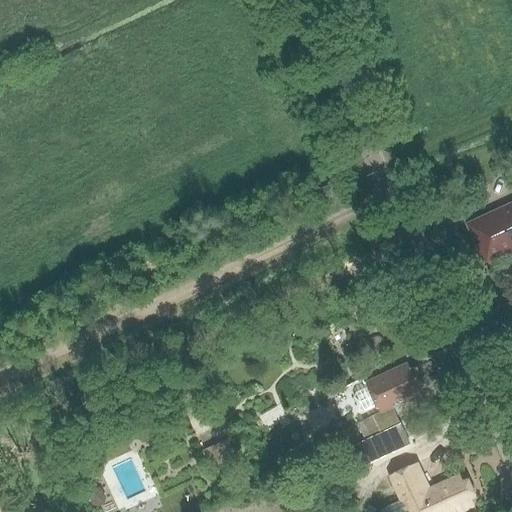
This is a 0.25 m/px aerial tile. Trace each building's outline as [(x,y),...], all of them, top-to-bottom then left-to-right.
[(332,197),(329,187),(311,192),(314,203),(332,197)] [(511,250),(511,204),(468,225),(485,263),(511,250)] [(355,393),(354,398),(359,409),(365,411),(375,406),(379,413),(357,423),(364,439),(399,423),(392,408),(421,394),(418,387),(423,385),(416,368),(411,371),(407,364),(365,383),(367,387),(364,389),(355,393)] [(401,424),(387,430),(397,451),(410,444),(401,424)] [(210,469),(236,457),(227,439),(201,451),(210,469)] [(333,479),(342,476),(339,465),(330,469),(333,479)] [(389,478),(400,503),(382,511),(381,511),(460,511),(472,507),(469,500),(475,497),(467,480),(462,482),(458,475),(428,489),(417,465),(389,478)]
